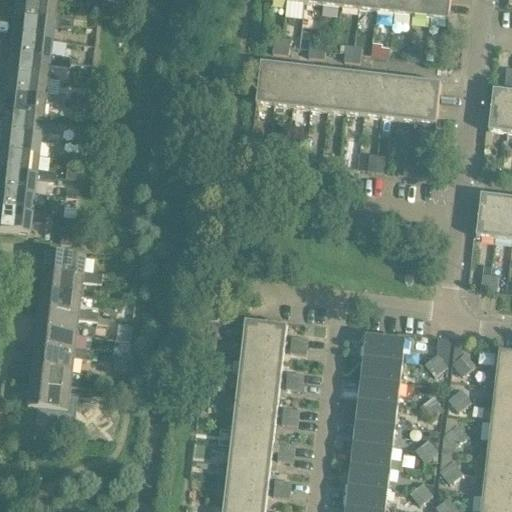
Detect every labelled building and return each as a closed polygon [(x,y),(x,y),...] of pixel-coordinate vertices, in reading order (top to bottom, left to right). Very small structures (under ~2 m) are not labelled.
[(305,0),(305,8),(323,10),(323,0),(305,0)] [(323,0),(323,10),(341,12),(341,0),(323,0)] [(341,0),(341,12),(358,14),(360,0),(341,0)] [(360,0),(358,14),(376,16),(378,0),(360,0)] [(378,0),(376,16),(394,18),(396,0),(378,0)] [(396,0),(394,18),(412,20),(414,0),(396,0)] [(414,0),(412,20),(430,22),(432,0),(414,0)] [(432,0),(430,22),(449,24),(451,0),(432,0)] [(16,2),(13,22),(53,26),(52,31),(62,32),(63,22),(53,21),(55,7),(16,2)] [(13,22),(11,41),(51,45),(52,31),(53,26),(13,22)] [(63,22),(62,32),(72,34),(73,24),(63,22)] [(11,41),(9,60),(48,64),(48,69),(58,71),(59,60),(49,59),(51,45),(11,41)] [(273,58),(281,58),(283,42),(275,41),(273,58)] [(283,42),(281,58),(289,59),(291,43),(283,42)] [(309,62),(317,63),(318,47),(310,46),(309,62)] [(318,47),(317,63),(325,64),(326,47),(318,47)] [(344,66),(352,67),(354,51),(346,50),(344,66)] [(422,52),(408,50),(407,64),(421,66),(422,52)] [(354,51),(352,67),(360,68),(362,52),(354,51)] [(9,60),(7,79),(46,83),(48,69),(48,64),(9,60)] [(59,60),(58,71),(67,72),(69,62),(59,60)] [(256,109),(275,111),(280,68),(261,66),(256,109)] [(275,111),(293,113),(298,70),(280,68),(275,111)] [(293,113),(311,115),(316,72),(298,70),(293,113)] [(311,115),(328,117),(333,74),(316,72),(311,115)] [(328,117),(346,119),(351,76),(333,74),(328,117)] [(346,119),(364,121),(369,78),(351,76),(346,119)] [(364,121),(382,123),(387,80),(369,78),(364,121)] [(7,79),(4,98),(44,103),(43,108),(53,109),(54,99),(44,98),(46,83),(7,79)] [(382,123),(400,125),(405,83),(387,80),(382,123)] [(400,125),(418,127),(423,85),(405,83),(400,125)] [(423,85),(418,127),(436,130),(441,87),(423,85)] [(489,136),(507,138),(511,97),(511,94),(494,93),(489,136)] [(4,98),(2,117),(42,122),(43,108),(44,103),(4,98)] [(54,99),(53,109),(63,110),(64,100),(54,99)] [(2,117),(0,136),(39,141),(39,146),(49,147),(50,137),(40,136),(42,122),(2,117)] [(0,136),(0,155),(37,160),(39,146),(39,141),(0,136)] [(50,137),(49,147),(59,148),(60,138),(50,137)] [(0,155),(0,175),(35,179),(34,184),(44,185),(45,175),(35,174),(37,160),(0,155)] [(368,175),(376,176),(378,160),(370,159),(368,175)] [(378,160),(376,176),(384,177),(386,161),(378,160)] [(404,179),(412,180),(414,164),(406,163),(404,179)] [(414,164),(412,180),(420,181),(422,165),(414,164)] [(0,175),(0,194),(33,198),(34,184),(35,179),(0,175)] [(45,175),(44,185),(54,187),(55,177),(45,175)] [(0,194),(0,213),(30,217),(30,222),(40,224),(41,213),(31,212),(33,198),(0,194)] [(476,241),(495,243),(500,200),(481,198),(476,241)] [(495,243),(511,245),(511,201),(500,200),(495,243)] [(30,217),(0,213),(0,234),(28,237),(30,222),(30,217)] [(51,215),(41,213),(40,224),(50,225),(51,215)] [(44,256),(42,276),(81,281),(81,286),(90,287),(92,277),(82,276),(83,261),(44,256)] [(492,272),(491,280),(489,296),(506,298),(507,288),(498,287),(500,273),(492,272)] [(413,276),(405,275),(404,287),(412,288),(413,276)] [(42,276),(39,296),(79,300),(81,286),(81,281),(42,276)] [(110,279),(92,277),(90,287),(109,289),(110,279)] [(481,295),(489,296),(491,280),(483,279),(481,295)] [(39,296),(37,315),(77,319),(76,324),(86,325),(87,315),(77,314),(79,300),(39,296)] [(37,315),(35,334),(75,338),(76,324),(77,319),(37,315)] [(87,315),(86,325),(96,326),(96,328),(107,329),(107,323),(100,322),(100,318),(97,318),(97,316),(87,315)] [(245,325),(243,343),(286,348),(288,330),(245,325)] [(35,334),(33,353),(72,357),(72,362),(82,363),(83,353),(73,352),(75,338),(35,334)] [(366,339),(364,361),(403,366),(406,344),(366,339)] [(292,341),(291,349),(307,351),(308,343),(292,341)] [(243,343),(241,361),(284,366),(286,348),(243,343)] [(438,359),(432,364),(442,376),(448,371),(451,344),(446,343),(445,344),(444,344),(441,347),(440,354),(438,354),(438,359)] [(307,351),(291,349),(291,357),(307,359),(307,351)] [(33,353),(31,372),(70,376),(72,362),(72,357),(33,353)] [(83,353),(82,363),(99,366),(100,360),(92,360),(93,355),(83,353)] [(511,356),(499,355),(497,373),(511,374),(511,356)] [(459,363),(469,375),(475,370),(465,358),(459,363)] [(241,361),(239,379),(282,384),(284,366),(241,361)] [(364,361),(361,383),(401,387),(403,366),(364,361)] [(453,368),(463,380),(469,375),(459,363),(453,368)] [(442,376),(432,364),(425,369),(435,381),(442,376)] [(31,372),(28,391),(68,395),(67,401),(77,402),(78,391),(68,390),(70,376),(31,372)] [(511,374),(497,373),(495,391),(511,392),(511,374)] [(288,377),(287,385),(303,387),(304,379),(288,377)] [(239,379),(237,397),(279,402),(282,384),(239,379)] [(361,383),(359,404),(398,409),(401,387),(361,383)] [(303,387),(287,385),(286,393),(302,395),(303,387)] [(68,395),(28,391),(26,411),(66,415),(67,401),(68,395)] [(88,393),(78,391),(77,402),(87,403),(88,393)] [(511,392),(495,391),(493,409),(511,411),(511,392)] [(461,394),(455,399),(465,411),(471,406),(461,394)] [(237,397),(235,415),(277,420),(279,402),(237,397)] [(449,403),(459,416),(465,411),(455,399),(449,403)] [(433,402),(427,407),(437,419),(443,414),(433,402)] [(359,404),(356,426),(396,430),(398,409),(359,404)] [(420,412),(430,424),(437,419),(427,407),(420,412)] [(511,411),(493,409),(491,427),(511,429),(511,411)] [(284,413),(283,421),(299,422),(300,414),(284,413)] [(235,415),(233,433),(275,438),(277,420),(235,415)] [(299,422),(283,421),(282,429),(298,430),(299,422)] [(356,426),(354,447),(393,452),(396,430),(356,426)] [(511,429),(491,427),(489,445),(511,447),(511,429)] [(457,429),(451,434),(461,447),(467,442),(457,429)] [(233,433),(230,451),(273,456),(275,438),(233,433)] [(444,440),(442,458),(454,459),(455,452),(461,447),(451,434),(444,440)] [(428,445),(422,450),(432,462),(438,457),(428,445)] [(511,447),(489,445),(487,463),(511,465),(511,447)] [(354,447),(351,469),(391,473),(393,452),(354,447)] [(280,449),(279,457),(295,459),(296,451),(280,449)] [(422,450),(415,455),(425,467),(432,462),(422,450)] [(230,451),(228,469),(271,474),(273,456),(230,451)] [(295,459),(279,457),(278,465),(294,467),(295,459)] [(511,465),(487,463),(485,481),(511,483),(511,465)] [(447,471),(457,483),(463,478),(453,466),(447,471)] [(228,469),(226,487),(269,492),(271,474),(228,469)] [(351,469),(349,490),(388,495),(391,473),(351,469)] [(440,476),(450,488),(457,483),(447,471),(440,476)] [(511,483),(485,481),(483,499),(511,502),(511,483)] [(276,485),(275,492),(291,494),(292,486),(276,485)] [(226,487),(224,505),(267,510),(269,492),(226,487)] [(423,488),(417,493),(427,505),(433,500),(423,488)] [(349,490),(346,511),(349,511),(386,511),(388,495),(349,490)] [(291,494),(275,492),(274,500),(290,502),(291,494)] [(420,510),(427,505),(417,493),(410,498),(420,510)] [(511,511),(511,502),(483,499),(481,511),(511,511)] [(456,511),(449,502),(442,507),(446,511),(456,511)]
